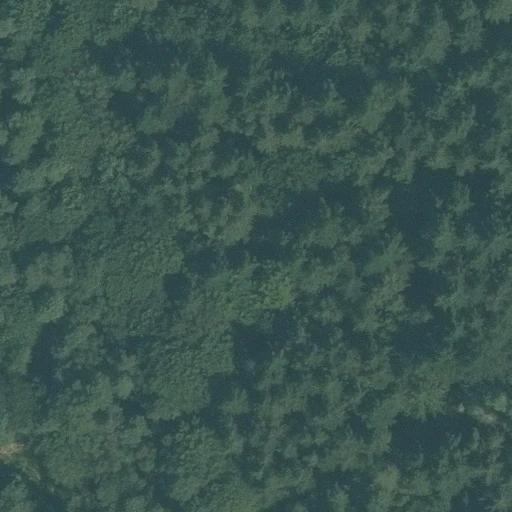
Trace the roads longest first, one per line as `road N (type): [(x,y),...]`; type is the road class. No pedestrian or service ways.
road 1 (track): [(257,511),(46,0)]
road 2 (track): [(63,511),(211,407)]
